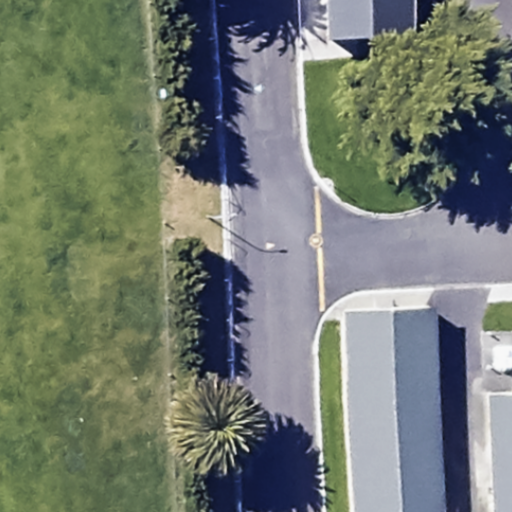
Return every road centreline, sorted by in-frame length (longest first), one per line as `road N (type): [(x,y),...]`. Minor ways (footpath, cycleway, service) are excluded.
road 1 (unclassified): [(266,0),(275,264)]
road 2 (unclassified): [(275,264),(289,511)]
road 3 (unclassified): [(275,264),(511,250)]
